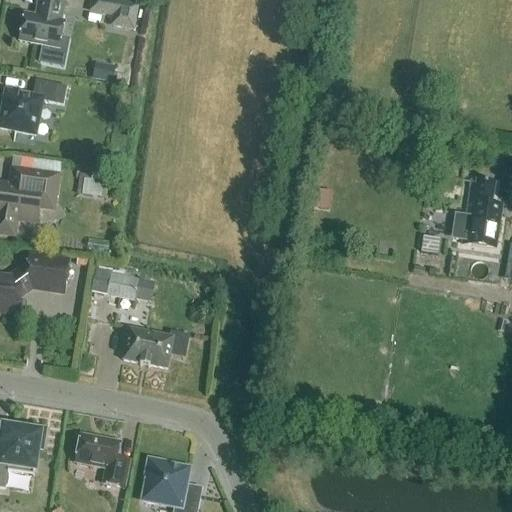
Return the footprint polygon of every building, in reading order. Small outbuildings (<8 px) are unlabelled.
[(19,43),(59,51),(65,23),(61,23),(65,0),(38,0),(35,17),(25,15),(19,43)] [(97,0),(90,0),(88,13),(113,18),(111,26),(133,31),(138,8),(116,4),(97,0)] [(95,64),(92,81),(112,85),(115,68),(95,64)] [(0,119),(0,129),(36,137),(43,103),(63,107),(67,88),(36,82),(33,97),(6,92),(0,119)] [(0,235),(14,238),(16,221),(37,225),(39,213),(53,215),(58,177),(11,170),(8,186),(0,185),(0,235)] [(107,174),(81,170),(79,185),(106,188),(107,174)] [(495,185),(477,183),(476,190),(470,189),(466,217),(455,215),(451,241),(462,243),(461,247),(496,252),(503,209),(491,207),(495,185)] [(311,208),(330,211),(334,191),(315,188),(311,208)] [(52,293),(64,295),(68,263),(29,257),(27,269),(13,279),(0,277),(0,313),(16,316),(19,296),(33,286),(53,289),(52,293)] [(154,284),(95,273),(91,293),(150,305),(154,284)] [(170,334),(169,338),(129,331),(123,362),(140,366),(140,367),(149,369),(150,367),(167,371),(170,357),(185,360),(189,337),(170,334)] [(401,416),(380,413),(378,428),(398,431),(401,416)] [(42,451),(46,430),(25,427),(24,432),(3,428),(0,446),(0,489),(5,491),(7,474),(34,478),(38,451),(42,451)] [(117,460),(121,444),(81,437),(75,465),(106,471),(103,486),(124,490),(130,462),(117,460)] [(173,511),(197,511),(201,497),(185,494),(189,471),(165,466),(164,463),(148,460),(145,476),(147,479),(142,503),(174,509),(173,511)]
